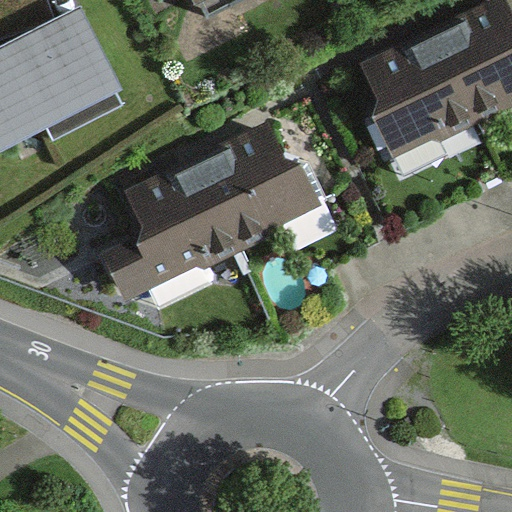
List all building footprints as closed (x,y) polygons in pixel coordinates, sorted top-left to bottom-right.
[(193,0),(205,22),(248,0),(193,0)] [(511,15),(506,2),(431,39),(471,118),(511,97),(511,15)] [(0,158),(118,100),(76,16),(0,53),(0,158)] [(471,118),(431,39),(367,71),(376,87),(370,120),(390,159),(471,118)] [(194,158),(239,250),(278,229),(283,219),(317,203),(297,162),(281,158),(263,122),(194,158)] [(239,250),(194,158),(127,193),(138,221),(134,237),(100,256),(123,299),(194,265),(198,272),(239,250)]
